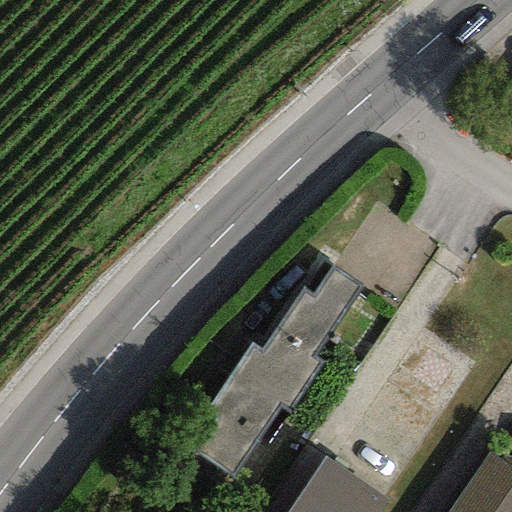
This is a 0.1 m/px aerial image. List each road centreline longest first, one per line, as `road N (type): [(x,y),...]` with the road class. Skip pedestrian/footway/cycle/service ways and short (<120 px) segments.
road 1 (secondary): [(380,89),(247,206),(83,380),(0,487)]
road 2 (residential): [(380,89),(511,180)]
road 3 (secondary): [(481,0),(380,89)]
